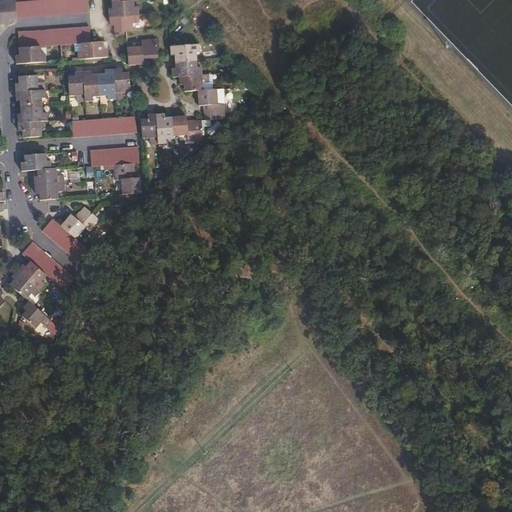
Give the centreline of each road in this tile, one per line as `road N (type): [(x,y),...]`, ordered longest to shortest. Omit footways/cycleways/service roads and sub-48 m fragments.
road 1 (track): [(186,0),(511,332)]
road 2 (track): [(41,409),(319,136)]
road 3 (residential): [(73,269),(37,235),(16,192),(11,157)]
